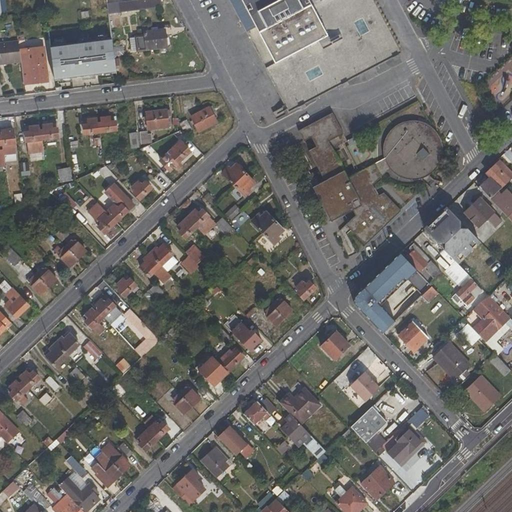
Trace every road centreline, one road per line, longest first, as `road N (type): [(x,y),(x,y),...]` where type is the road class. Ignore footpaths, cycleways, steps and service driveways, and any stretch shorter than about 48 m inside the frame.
road 1 (residential): [(0,366),(249,130)]
road 2 (residential): [(114,511),(339,296)]
road 3 (residential): [(0,108),(224,80)]
road 4 (residential): [(339,296),(473,443)]
road 5 (residential): [(339,296),(475,159)]
road 6 (residential): [(254,140),(420,60)]
road 7 (residential): [(254,140),(339,296)]
